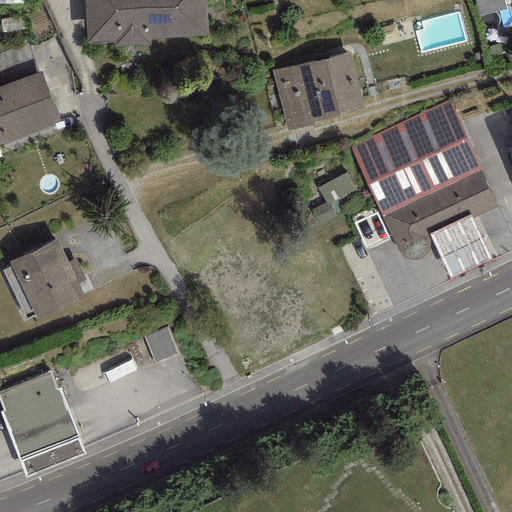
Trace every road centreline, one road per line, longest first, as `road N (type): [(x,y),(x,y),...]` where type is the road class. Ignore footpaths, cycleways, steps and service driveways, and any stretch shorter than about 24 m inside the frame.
road 1 (primary): [(23,511),(511,289)]
road 2 (track): [(118,186),(511,76)]
